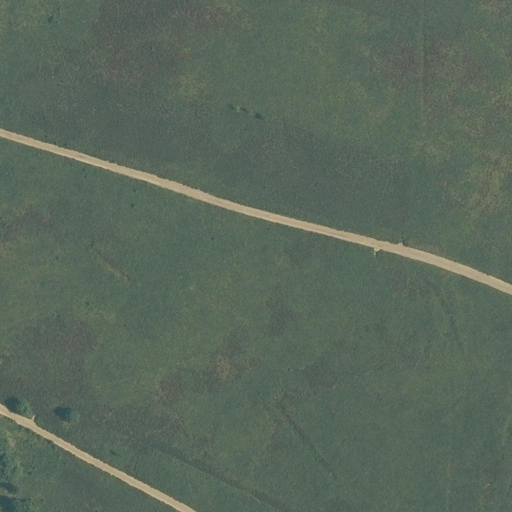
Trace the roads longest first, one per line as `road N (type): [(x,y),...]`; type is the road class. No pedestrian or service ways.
road 1 (track): [(0,133),(511,290)]
road 2 (track): [(0,409),(186,511)]
